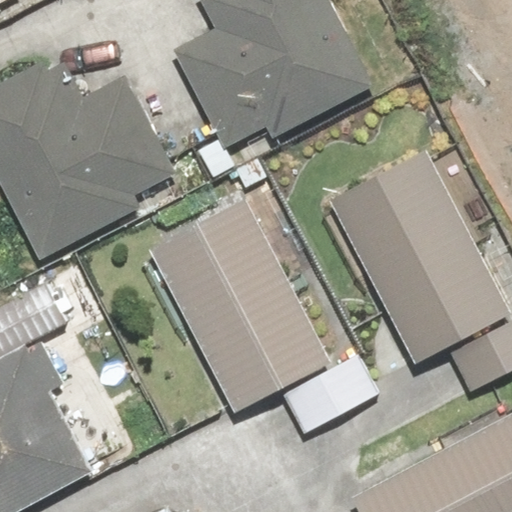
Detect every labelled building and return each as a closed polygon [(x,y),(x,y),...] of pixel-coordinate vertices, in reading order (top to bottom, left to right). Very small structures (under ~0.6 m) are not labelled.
[(282,139),(384,83),(338,0),(206,0),(225,33),(187,53),(229,130),(203,145),(220,176),(251,159),(242,141),(273,124),(282,139)] [(68,55),(0,91),(0,158),(50,253),(146,201),(139,187),(177,167),(128,75),(90,96),(68,55)] [(511,286),(437,147),(336,202),(419,358),(436,349),(464,399),(511,373),(511,286)] [(258,193),(159,243),(242,405),(341,355),(258,193)] [(69,382),(46,337),(0,361),(0,511),(19,511),(98,471),(55,390),(69,382)] [(384,393),(365,354),(291,391),(311,430),(384,393)] [(511,511),(511,392),(443,430),(455,452),(367,499),(373,511),(511,511)] [(177,511),(173,502),(153,511),(177,511)]
